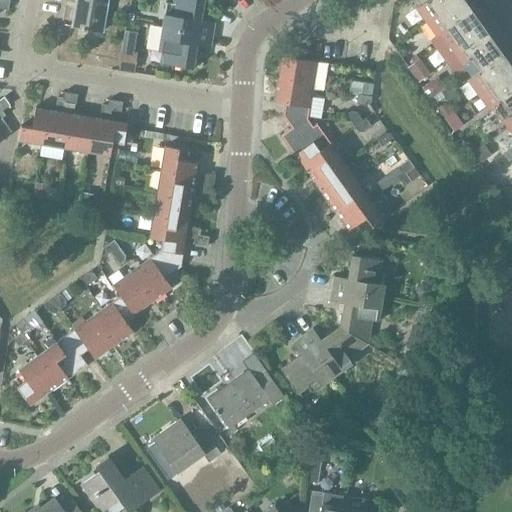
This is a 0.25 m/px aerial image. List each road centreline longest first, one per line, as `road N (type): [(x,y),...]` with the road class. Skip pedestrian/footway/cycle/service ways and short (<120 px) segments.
road 1 (residential): [(241,106),(230,293),(218,320),(50,447),(0,462)]
road 2 (residential): [(241,106),(21,67),(32,0)]
road 3 (residential): [(302,0),(252,40),(241,106)]
